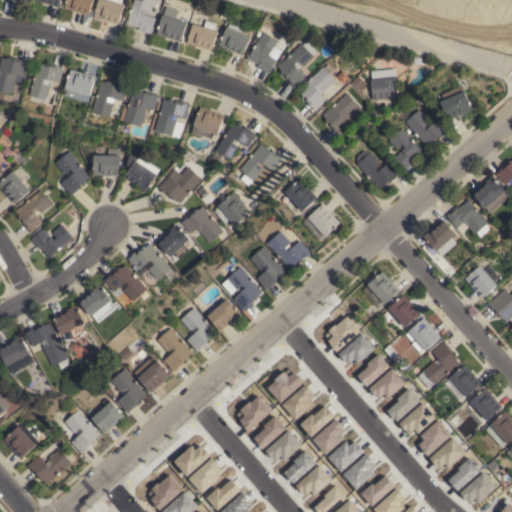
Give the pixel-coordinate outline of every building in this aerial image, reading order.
[(63,8),(65,0),(92,0),(89,15),(63,8)] [(93,16),(98,0),(121,0),(120,4),(124,5),(118,24),(93,16)] [(133,0),(151,0),(147,15),(156,17),(151,33),(138,29),(139,27),(129,24),(127,25),(125,21),(127,19),(133,0)] [(157,35),(163,15),(166,7),(177,10),(175,19),(187,23),(182,42),(157,35)] [(186,42),(192,23),(203,26),(205,19),(216,23),(214,30),(218,31),(212,50),(186,42)] [(242,56),(219,45),(227,27),(251,38),(242,56)] [(249,60),(247,61),(245,56),(249,54),(263,32),(277,41),(271,52),(265,48),(262,52),(276,61),(267,74),(256,67),(257,65),(249,60)] [(277,66),(301,43),(314,56),(303,66),(302,65),(298,68),(305,75),(294,86),(285,77),(286,75),(285,74),(283,74),(281,72),(281,69),(277,66)] [(27,77),(19,74),(17,79),(18,80),(15,94),(0,89),(0,77),(4,62),(3,62),(5,57),(10,59),(12,57),(31,61),(27,77)] [(36,68),(37,63),(42,64),(44,63),(48,63),(49,61),(52,62),(51,64),(55,65),(55,64),(59,65),(64,67),(60,82),(50,80),(48,84),(51,85),(47,99),(30,95),(36,68)] [(298,88),(302,84),(303,85),(323,66),(323,67),(327,63),(333,69),(329,73),(335,79),(321,93),(326,99),(315,109),(305,99),(307,98),(306,97),(303,96),(302,94),(302,92),(298,88)] [(82,74),(82,73),(83,72),(84,72),(85,72),(86,73),(86,75),(97,78),(90,101),(65,94),(72,71),(82,74)] [(396,77),(398,97),(373,100),(371,79),(396,77)] [(99,86),(100,80),(106,81),(108,80),(111,81),(111,82),(114,83),(114,81),(127,85),(123,100),(115,98),(113,102),(114,102),(110,117),(92,112),(99,86)] [(472,109),(448,120),(440,101),(444,99),(441,94),(461,85),(463,91),(464,90),(472,109)] [(131,95),(133,87),(143,90),(143,91),(145,92),(146,91),(159,94),(155,109),(147,107),(141,126),(124,121),(131,95)] [(322,114),(326,110),(326,111),(346,92),(365,112),(354,122),(351,118),(347,121),(350,125),(339,135),(329,125),(330,124),(329,123),(327,123),(325,121),(326,118),(322,114)] [(162,103),(163,98),(168,99),(171,98),(174,99),(173,101),(175,101),(176,101),(176,99),(181,101),(182,100),(186,101),(185,102),(190,103),(189,106),(186,118),(176,115),(174,120),(184,123),(180,137),(163,133),(162,136),(156,134),(157,130),(154,130),(162,103)] [(225,115),(218,134),(213,132),(211,138),(195,132),(195,134),(191,133),(194,125),(193,125),(200,106),(225,115)] [(426,146),(405,120),(419,109),(428,120),(423,125),(426,128),(438,118),(448,130),(437,139),(436,137),(435,138),(434,141),(432,142),(430,142),(426,146)] [(233,121),(237,124),(239,123),(242,125),(242,127),(243,127),(244,126),(256,133),(248,147),(240,141),(237,145),(238,146),(231,159),(225,156),(220,164),(211,158),(216,150),(215,150),(233,121)] [(389,139),(397,131),(395,129),(399,126),(401,128),(402,127),(418,146),(422,146),(422,153),(420,153),(412,160),(413,161),(405,169),(394,157),(401,151),(397,147),(397,148),(389,139)] [(249,186),(240,178),(244,173),(240,169),(258,147),(257,147),(261,143),(264,146),(267,146),(270,148),(269,151),(270,150),(271,151),(272,149),(283,159),(272,171),(264,163),(261,167),(263,169),(249,186)] [(119,148),(119,156),(122,156),(122,170),(120,170),(119,177),(93,176),(93,155),(107,155),(107,148),(119,148)] [(381,162),(375,167),(378,171),(389,161),(399,172),(396,175),(397,176),(394,179),(393,178),(389,181),(388,180),(387,181),(387,183),(385,185),(381,185),(378,188),(357,163),(358,163),(357,156),(363,150),(369,152),(370,151),(381,162)] [(69,151),(89,177),(85,180),(85,182),(83,184),(80,184),(79,184),(81,186),(70,195),(61,182),(69,176),(66,172),(64,174),(55,162),(69,151)] [(157,174),(146,191),(124,176),(127,171),(126,169),(128,156),(131,152),(138,156),(139,155),(159,169),(156,173),(157,174)] [(511,178),(506,184),(498,176),(495,173),(505,163),(507,165),(508,164),(508,161),(511,159),(511,178)] [(15,203),(0,185),(0,181),(13,170),(14,171),(20,165),(30,176),(23,182),(30,190),(15,203)] [(181,174),(188,166),(202,178),(180,203),(177,200),(174,200),(171,197),(172,196),(170,195),(169,196),(165,193),(164,193),(161,191),(162,190),(158,187),(168,176),(165,173),(164,172),(171,165),(181,174)] [(491,176),(509,196),(491,212),(486,207),(485,208),(472,192),(491,176)] [(318,197),(303,211),(285,191),(300,178),(318,197)] [(41,189),(52,203),(41,212),(36,207),(33,210),(43,222),(31,232),(22,222),(23,220),(22,219),(20,219),(18,216),(19,214),(15,210),(41,189)] [(253,214),(238,227),(232,220),(227,224),(214,210),(219,205),(218,205),(234,191),(253,214)] [(446,214),(456,206),(458,208),(466,201),(467,198),(472,200),(471,204),(488,222),(486,223),(490,227),(485,231),(482,228),(475,233),(469,226),(461,233),(457,227),(446,214)] [(323,203),(341,222),(326,235),(327,236),(321,242),(302,221),(308,216),(309,216),(323,203)] [(207,210),(225,232),(212,244),(197,227),(191,233),(181,221),(191,212),(192,214),(193,212),(194,213),(194,212),(194,210),(197,208),(199,209),(203,205),(207,210)] [(442,255),(437,250),(424,235),(443,218),(456,233),(452,237),(457,242),(442,255)] [(176,223),(192,240),(176,255),(174,253),(171,256),(157,241),(176,223)] [(41,247),(39,248),(31,238),(43,228),(53,240),(57,237),(52,232),(62,224),(73,237),(53,253),(52,258),(47,257),(48,255),(41,247)] [(289,267),(267,243),(281,230),(290,241),(289,243),(292,247),(300,240),(310,252),(299,261),(298,259),(297,260),(297,263),(294,265),(292,264),(289,267)] [(139,270),(131,260),(131,261),(128,258),(130,257),(130,256),(137,249),(138,250),(139,249),(141,250),(142,249),(142,248),(144,246),(146,246),(151,242),(172,268),(171,268),(176,273),(170,279),(165,273),(158,279),(148,268),(150,267),(147,263),(139,270)] [(267,289),(257,278),(263,272),(250,258),(263,246),(285,270),(282,273),(281,276),(279,278),(277,277),(275,279),(277,280),(267,289)] [(147,289),(133,301),(124,289),(125,288),(122,284),(115,291),(106,281),(106,282),(104,279),(115,270),(116,271),(117,270),(117,269),(120,267),(122,267),(126,263),(147,289)] [(497,284),(482,298),(465,278),(480,264),(497,284)] [(483,269),(494,280),(499,276),(487,265),(483,269)] [(236,289),(231,293),(222,283),(227,279),(226,278),(240,266),(262,290),(258,294),(258,296),(256,298),(254,298),(253,298),(254,298),(253,299),(254,301),(250,304),(250,305),(248,307),(247,307),(243,310),(233,298),(245,288),(242,284),(236,289)] [(383,270),(400,290),(385,304),(385,303),(379,308),(363,289),(368,284),(383,270)] [(99,322),(93,314),(92,316),(79,300),(98,284),(117,307),(99,322)] [(487,303),(490,300),(491,300),(505,288),(510,294),(511,292),(511,317),(510,319),(507,322),(503,318),(500,318),(499,316),(499,314),(499,313),(498,314),(497,313),(496,314),(487,303)] [(421,313),(405,327),(388,307),(403,293),(421,313)] [(227,298),(240,314),(220,330),(207,315),(227,298)] [(365,301),(369,306),(364,310),(360,306),(365,301)] [(77,307),(79,306),(85,314),(81,316),(85,323),(83,323),(86,329),(81,335),(76,339),(67,339),(64,334),(62,335),(53,317),(76,304),(77,307)] [(187,339),(194,333),(191,329),(190,330),(180,319),(194,307),(215,332),(212,335),(212,337),(210,339),(208,339),(207,339),(207,340),(206,340),(208,342),(197,351),(187,339)] [(441,336),(426,350),(423,347),(419,350),(412,343),(416,339),(415,338),(412,341),(406,334),(409,331),(408,330),(424,317),(441,336)] [(43,346),(45,345),(42,341),(34,346),(28,336),(27,336),(25,333),(30,330),(29,330),(33,328),(36,326),(38,329),(41,327),(41,325),(43,324),(46,324),(50,322),(69,357),(53,366),(43,346)] [(174,371),(164,360),(170,354),(167,350),(157,339),(171,327),(193,352),(189,355),(189,358),(186,360),(184,359),(184,360),(183,361),(184,362),(174,371)] [(0,353),(0,346),(20,335),(34,361),(13,373),(8,365),(7,366),(0,353)] [(429,388),(417,375),(434,360),(435,362),(439,359),(432,351),(440,344),(440,343),(444,340),(453,351),(451,352),(452,354),(455,353),(457,356),(456,358),(460,362),(435,384),(434,383),(429,388)] [(127,346),(133,352),(123,360),(118,354),(127,346)] [(152,355),(170,375),(151,392),(138,378),(139,377),(134,371),(152,355)] [(72,363),(62,368),(59,363),(69,358),(72,363)] [(465,363),(482,383),(467,396),(466,396),(461,401),(445,382),(450,378),(450,377),(465,363)] [(146,393),(142,397),(142,399),(140,401),(138,401),(136,402),(137,403),(128,412),(118,400),(124,394),(121,390),(120,391),(110,380),(124,368),(146,393)] [(502,406),(487,420),(470,400),(485,387),(502,406)] [(0,396),(10,408),(0,416),(0,396)] [(111,401),(124,415),(105,433),(92,418),(111,401)] [(100,434),(95,438),(96,440),(93,442),(91,441),(90,442),(92,444),(88,448),(85,451),(84,450),(81,453),(71,441),(79,435),(75,431),(74,432),(64,421),(78,409),(100,434)] [(511,417),(511,438),(507,443),(507,442),(502,447),(485,428),(505,410),(511,417)] [(3,439),(18,425),(36,444),(21,458),(3,439)] [(46,484),(43,480),(41,481),(38,478),(39,477),(37,474),(36,475),(27,465),(38,455),(45,463),(49,459),(48,458),(59,448),(71,461),(46,484)] [(499,465),(492,471),(487,465),(494,459),(499,465)] [(510,471),(511,473),(511,480),(510,482),(505,483),(502,479),(502,474),(506,471),(510,471)]
